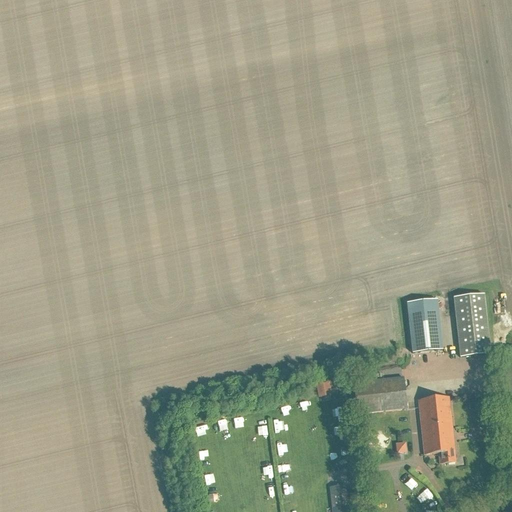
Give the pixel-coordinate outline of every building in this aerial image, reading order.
[(484,296),(454,299),(460,359),(490,356),(484,296)] [(413,355),(443,352),(438,303),(408,306),(413,355)] [(403,379),(353,384),(356,416),(407,410),(403,379)] [(327,384),(315,386),(317,398),(329,396),(327,384)] [(450,399),(418,402),(423,456),(436,455),(436,458),(438,458),(439,466),(456,464),(450,399)] [(397,445),(398,455),(409,454),(408,444),(397,445)] [(346,511),(344,487),(330,489),(332,511),(346,511)]
